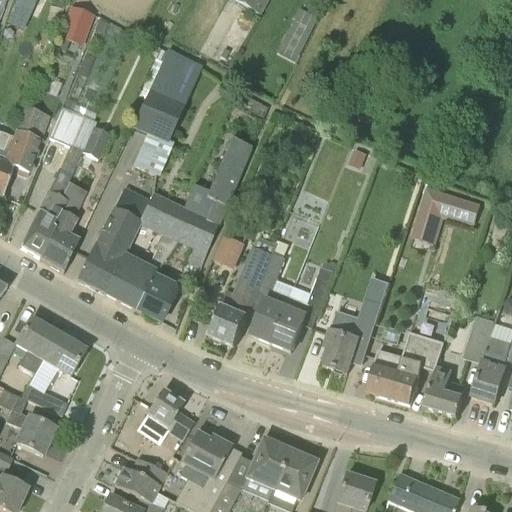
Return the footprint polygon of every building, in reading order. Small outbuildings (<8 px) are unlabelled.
[(244,0),(237,13),(256,24),(269,0),(244,0)] [(69,9),(57,41),(82,50),(94,18),(69,9)] [(277,58),(294,66),(317,21),(300,13),(277,58)] [(173,146),(168,143),(200,73),(188,67),(188,66),(179,62),(180,61),(167,55),(131,132),(146,139),(132,169),(154,178),(159,176),(173,146)] [(15,135),(35,142),(43,118),(23,110),(15,135)] [(81,156),(91,131),(93,127),(59,112),(49,137),(47,143),(66,152),(80,158),(81,156)] [(91,131),(81,156),(97,163),(109,140),(91,131)] [(0,162),(0,199),(3,200),(12,173),(27,178),(39,144),(35,142),(15,135),(5,164),(0,162)] [(180,215),(188,219),(176,246),(191,253),(185,267),(199,273),(216,230),(217,231),(226,211),(251,152),(230,143),(208,194),(193,188),(180,215)] [(80,158),(66,152),(48,196),(20,251),(38,262),(67,205),(60,202),(68,185),(80,158)] [(348,168),(360,172),(366,157),(354,152),(348,168)] [(67,205),(38,262),(62,276),(78,244),(69,239),(76,224),(78,211),(71,207),(73,204),(69,202),(76,189),(69,186),(60,202),(67,205)] [(415,242),(434,248),(444,217),(474,226),(478,212),(429,197),(415,242)] [(134,314),(153,279),(176,246),(188,219),(180,215),(151,201),(141,225),(139,229),(160,239),(153,252),(156,254),(147,271),(124,259),(104,298),(134,314)] [(139,229),(141,225),(114,212),(111,211),(95,247),(78,284),(104,298),(124,259),(139,229)] [(233,243),(224,239),(215,262),(232,269),(242,246),(233,243)] [(234,350),(256,295),(275,246),(258,240),(254,251),(252,250),(233,297),(226,295),(208,340),(234,350)] [(270,347),(289,301),(272,295),(284,263),(282,262),(288,248),(276,243),(275,246),(256,295),(267,300),(266,302),(265,301),(250,339),(270,347)] [(311,298),(307,309),(309,309),(318,313),(332,276),(336,266),(330,264),(329,266),(326,273),(321,272),(321,271),(311,298)] [(153,279),(134,314),(160,327),(176,296),(174,290),(153,279)] [(302,328),(309,309),(307,309),(289,301),(270,347),(291,355),(302,328)] [(481,367),(490,340),(494,326),(476,320),(463,362),(481,367)] [(57,339),(30,323),(14,350),(25,357),(18,369),(34,378),(41,365),(57,339)] [(346,332),(331,327),(323,351),(327,352),(322,369),(346,377),(358,340),(344,336),(346,332)] [(402,362),(390,403),(410,408),(421,371),(434,375),(437,368),(444,347),(409,337),(402,362)] [(57,339),(41,365),(68,380),(84,354),(57,339)] [(490,340),(481,367),(471,400),(494,407),(504,373),(503,372),(505,365),(511,366),(511,340),(510,346),(490,340)] [(402,362),(377,355),(366,396),(390,403),(402,362)] [(437,368),(434,375),(427,396),(423,412),(456,422),(464,390),(461,389),(463,383),(452,380),(454,374),(437,368)] [(20,401),(26,404),(60,420),(66,407),(27,390),(20,401)] [(0,392),(0,409),(11,414),(6,426),(20,432),(22,433),(15,448),(42,460),(54,433),(27,421),(26,422),(19,419),(26,404),(20,401),(0,392)] [(145,419),(147,420),(138,433),(158,446),(167,433),(183,444),(192,429),(176,419),(182,409),(161,395),(145,419)] [(195,438),(178,468),(183,471),(179,479),(186,483),(174,505),(185,511),(210,511),(225,486),(240,458),(210,442),(208,445),(195,438)] [(245,483),(272,494),(288,456),(261,444),(245,483)] [(288,456),(272,494),(298,505),(314,467),(288,456)] [(10,463),(0,457),(0,511),(16,511),(26,493),(1,481),(10,463)] [(130,477),(159,490),(166,477),(138,463),(130,477)] [(156,511),(149,508),(159,490),(130,477),(122,473),(113,490),(138,503),(133,511),(156,511)] [(344,478),(332,511),(364,511),(372,488),(344,478)] [(397,480),(385,507),(395,511),(454,511),(457,506),(397,480)] [(225,486),(210,511),(229,511),(239,493),(225,486)] [(130,511),(108,501),(102,511),(130,511)]
